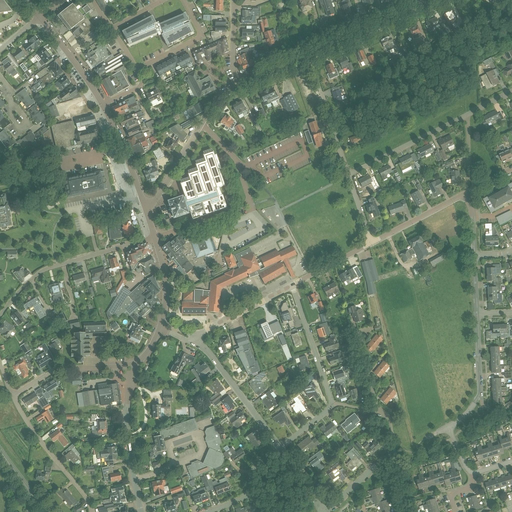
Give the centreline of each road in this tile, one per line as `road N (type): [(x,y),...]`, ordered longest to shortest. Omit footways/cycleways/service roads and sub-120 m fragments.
road 1 (residential): [(201,123),(237,160),(250,204),(154,237)]
road 2 (unclassified): [(0,316),(40,271),(154,237)]
road 3 (tertiary): [(140,511),(126,404),(142,358)]
road 4 (residential): [(91,511),(12,395)]
road 5 (residential): [(142,358),(57,369),(12,395)]
road 6 (tertiary): [(307,55),(433,0)]
road 7 (residential): [(280,446),(194,339)]
road 8 (residential): [(347,176),(466,117)]
road 9 (residential): [(347,176),(307,55)]
road 10 (residential): [(448,426),(479,395),(476,313)]
road 11 (residential): [(332,402),(292,285)]
